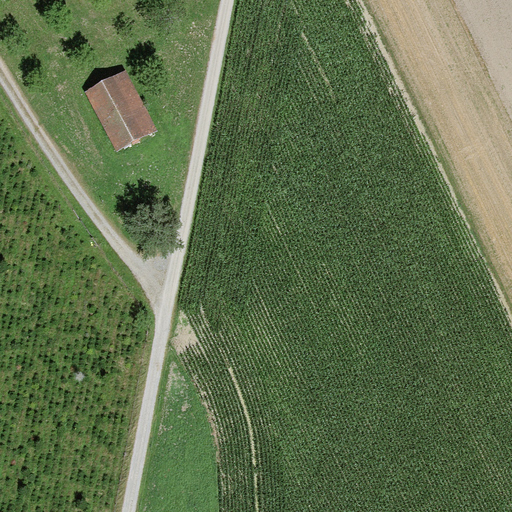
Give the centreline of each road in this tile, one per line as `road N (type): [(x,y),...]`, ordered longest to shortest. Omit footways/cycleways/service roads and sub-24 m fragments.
road 1 (track): [(166,269),(220,0)]
road 2 (track): [(0,74),(92,227),(141,270),(166,269)]
road 3 (track): [(119,511),(166,269)]
